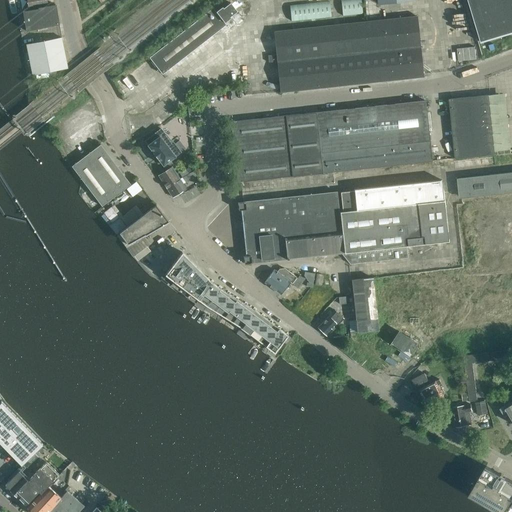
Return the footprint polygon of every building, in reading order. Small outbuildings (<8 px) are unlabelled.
[(26,0),(27,2),(29,10),(48,6),(46,0),(26,0)] [(361,0),(341,0),(343,16),(363,13),(361,0)] [(511,0),(468,0),(482,43),(485,42),(485,41),(511,32),(511,0)] [(330,1),(290,5),(292,21),(331,17),(330,1)] [(216,11),(213,8),(149,57),(163,74),(226,24),(225,22),(231,18),(230,17),(237,11),(230,2),(223,8),(222,7),(216,11)] [(48,6),(29,10),(23,11),(27,31),(59,24),(56,5),(48,6)] [(423,77),(417,16),(274,31),(281,92),(423,77)] [(68,68),(61,37),(26,44),(33,75),(68,68)] [(457,49),(459,61),(476,59),(475,47),(457,49)] [(496,154),(489,95),(449,99),(456,159),(496,154)] [(231,121),(238,182),(242,182),(432,161),(425,100),(236,121),(231,121)] [(13,117),(14,117),(14,118),(24,130),(27,133),(27,134),(28,134),(28,135),(29,135),(30,133),(30,132),(30,131),(16,114),(15,113),(14,113),(14,114),(13,114),(13,115),(13,116),(13,117)] [(14,118),(14,117),(12,118),(12,119),(12,120),(24,135),(25,135),(27,133),(24,130),(14,118)] [(163,165),(170,160),(181,152),(172,140),(171,141),(161,128),(145,141),(148,145),(153,152),(153,153),(157,159),(158,158),(163,165)] [(179,141),(175,144),(181,152),(185,148),(179,141)] [(131,184),(101,145),(100,144),(72,166),(102,206),(131,184)] [(158,175),(167,188),(180,180),(172,167),(158,175)] [(192,172),(189,174),(182,178),(184,182),(195,176),(192,172)] [(460,178),(462,198),(511,192),(511,172),(490,175),(460,178)] [(180,180),(167,188),(173,197),(186,189),(180,180)] [(408,258),(406,246),(448,241),(444,200),(443,200),(441,180),(353,189),(353,191),(340,192),(342,211),(340,212),(339,212),(337,192),(245,202),(243,202),(238,203),(239,210),(241,210),(246,256),(243,256),(244,264),(250,263),(251,263),(341,253),(348,262),(352,264),(408,258)] [(156,204),(119,232),(128,244),(144,234),(145,235),(168,221),(156,204)] [(218,288),(189,260),(168,281),(203,304),(218,288)] [(265,282),(273,288),(282,275),(286,278),(290,272),(284,268),(279,269),(277,272),(274,269),(265,282)] [(282,275),(273,288),(281,294),(290,282),(292,283),(297,277),(290,272),(286,278),(282,275)] [(313,283),(315,274),(307,279),(309,283),(313,283)] [(317,274),(315,285),(321,286),(323,275),(317,274)] [(305,278),(299,276),(293,284),(298,288),(305,278)] [(352,280),(357,332),(378,330),(373,278),(352,280)] [(228,294),(218,288),(203,304),(212,310),(228,294)] [(238,300),(228,294),(212,310),(222,316),(238,300)] [(247,306),(238,300),(222,316),(232,322),(247,306)] [(257,312),(247,306),(232,322),(241,328),(257,312)] [(318,327),(327,336),(344,318),(335,310),(318,327)] [(266,318),(257,312),(241,328),(250,334),(266,318)] [(275,324),(266,318),(250,334),(259,341),(275,324)] [(284,331),(275,324),(259,341),(268,347),(284,331)] [(293,337),(284,331),(268,347),(277,353),(293,337)] [(391,343),(409,355),(417,343),(399,331),(391,343)] [(302,344),(293,337),(277,353),(287,360),(302,344)] [(511,349),(464,356),(469,401),(477,400),(473,363),(511,357),(511,349)] [(415,392),(420,389),(424,397),(423,398),(424,399),(423,401),(425,404),(427,404),(428,406),(444,397),(438,385),(442,383),(440,379),(425,387),(423,381),(428,379),(425,373),(413,380),(415,385),(413,386),(415,392)] [(489,410),(487,400),(464,402),(464,405),(463,405),(464,406),(459,406),(459,405),(453,406),(453,407),(453,408),(451,408),(452,414),(454,413),(456,427),(472,424),(471,420),(475,420),(473,413),(489,410)] [(0,401),(0,442),(21,464),(42,443),(1,401),(0,401)] [(510,413),(511,416),(511,404),(508,407),(506,405),(497,410),(502,418),(510,413)] [(30,464),(38,455),(34,452),(25,461),(30,464)] [(38,491),(40,493),(59,474),(46,461),(28,480),(30,482),(16,496),(18,498),(19,498),(25,504),(38,491)] [(511,511),(511,483),(506,480),(506,478),(504,477),(504,476),(503,476),(497,473),(497,472),(496,471),(495,472),(489,468),(490,468),(487,466),(470,495),(498,511),(511,511)] [(13,496),(16,496),(30,482),(28,480),(18,471),(5,485),(11,490),(10,491),(11,491),(11,493),(13,496)] [(32,511),(48,511),(67,490),(71,486),(62,477),(62,478),(59,474),(40,493),(27,507),(32,511)] [(77,511),(83,505),(79,501),(67,490),(48,511),(77,511)]
